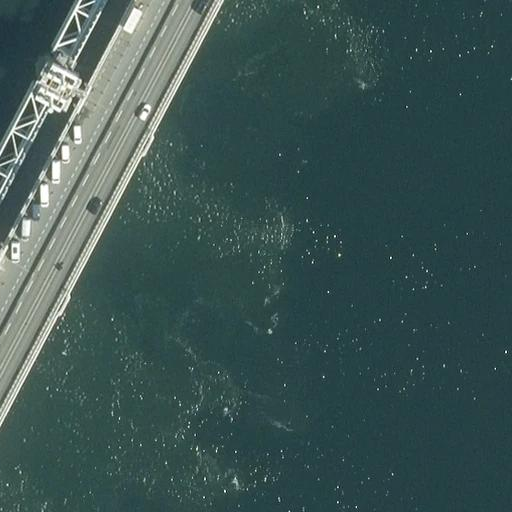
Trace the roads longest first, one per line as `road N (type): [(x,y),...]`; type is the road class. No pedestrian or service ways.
road 1 (primary): [(0,364),(191,0)]
road 2 (unclassified): [(0,285),(149,0)]
